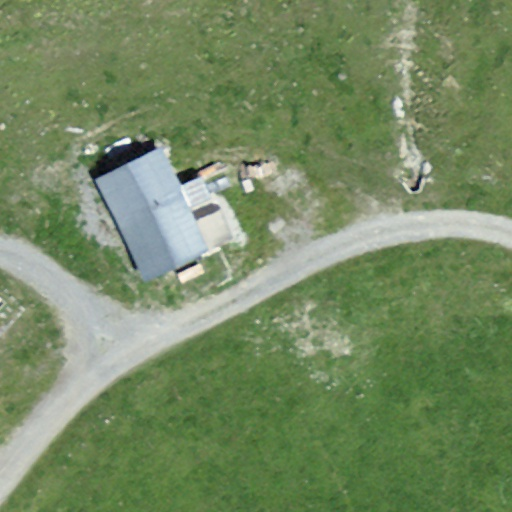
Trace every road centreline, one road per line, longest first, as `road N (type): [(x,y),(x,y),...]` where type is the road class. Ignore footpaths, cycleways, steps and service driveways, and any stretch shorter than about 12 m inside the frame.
road 1 (track): [(511,235),(428,225),(324,247),(128,346)]
road 2 (track): [(128,346),(0,470)]
road 3 (track): [(128,346),(28,266),(0,254)]
